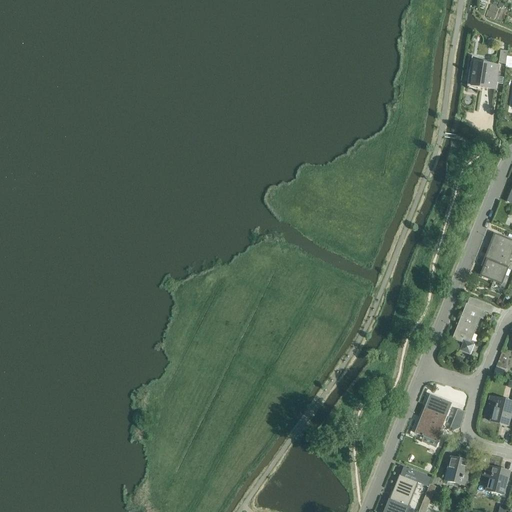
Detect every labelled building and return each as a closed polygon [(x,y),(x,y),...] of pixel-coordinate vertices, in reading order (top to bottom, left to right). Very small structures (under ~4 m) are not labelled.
[(499,63),(505,65),(507,52),(500,51),(499,63)] [(467,87),(482,92),(483,88),(494,90),(498,67),(486,65),(487,62),(472,57),(467,87)] [(480,276),(501,285),(508,268),(506,268),(511,253),(511,241),(494,234),(484,260),(486,261),(484,267),(482,266),(481,267),(483,268),(480,276)] [(452,339),(463,343),(459,351),(470,356),(474,345),(470,343),(480,318),(483,320),(485,312),(482,311),(485,304),(470,298),(467,305),(466,305),(452,339)] [(496,367),(493,373),(501,377),(504,371),(496,367)] [(420,421),(414,434),(421,436),(422,437),(423,437),(438,443),(442,433),(440,432),(451,404),(430,396),(421,417),(420,421)] [(487,410),(493,412),(490,422),(508,426),(511,408),(511,402),(490,397),(487,410)] [(459,410),(456,419),(462,421),(464,412),(459,410)] [(456,419),(453,431),(460,429),(462,421),(456,419)] [(445,481),(468,487),(471,474),(465,472),(468,462),(450,458),(445,481)] [(486,491),(503,495),(509,472),(485,466),(482,480),(488,481),(486,491)] [(388,499),(383,511),(408,511),(410,508),(408,507),(417,483),(428,487),(431,479),(403,467),(400,476),(399,475),(389,500),(388,499)] [(430,485),(424,499),(430,502),(436,487),(430,485)] [(503,495),(500,507),(505,508),(506,508),(509,497),(503,495)] [(425,511),(430,502),(424,499),(418,511),(425,511)]
